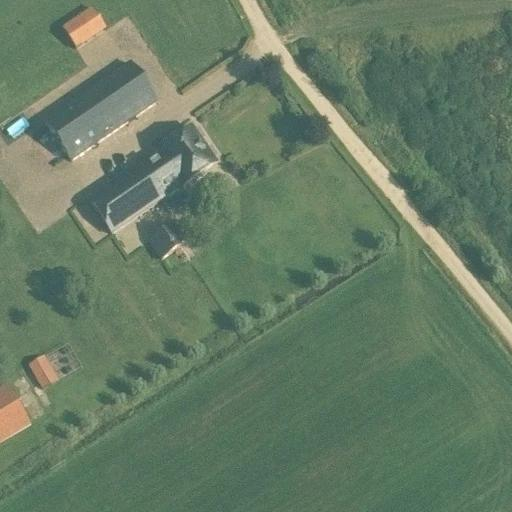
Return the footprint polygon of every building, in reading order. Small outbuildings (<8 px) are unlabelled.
[(91,9),(61,30),(76,51),(106,30),(91,9)] [(129,65),(42,124),(69,164),(156,105),(129,65)] [(152,155),(84,202),(109,238),(177,191),(177,192),(216,166),(212,161),(215,158),(209,149),(206,152),(199,142),(203,140),(196,131),(193,133),(190,128),(151,154),(152,155)] [(154,241),(146,246),(159,264),(177,251),(176,250),(183,245),(172,229),(165,233),(164,231),(152,239),(154,241)] [(44,359),(29,367),(44,393),(58,384),(44,359)] [(6,386),(0,388),(0,443),(30,426),(6,386)]
